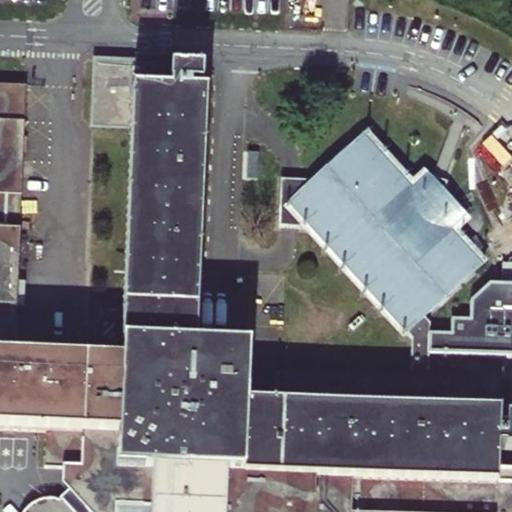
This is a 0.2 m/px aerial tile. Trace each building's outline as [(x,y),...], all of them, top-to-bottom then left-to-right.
[(499,378),(426,375),(427,325),(422,318),(480,265),(458,241),(455,238),(450,233),(450,222),(447,221),(448,214),(447,209),(446,204),(444,200),(443,197),(439,195),(442,187),(444,183),(437,181),(427,176),(422,188),(416,188),(412,191),(402,181),(400,178),(380,156),(378,154),(362,136),(312,181),(278,180),(276,227),(300,228),(309,228),(326,247),(328,250),(342,265),(345,268),(365,289),(367,292),(381,308),(384,310),(406,334),(409,338),(408,374),(247,367),(247,350),(194,347),(204,94),(188,94),(189,89),(200,89),(201,72),(170,71),(169,93),(131,91),(119,344),(15,339),(25,87),(0,85),(0,429),(42,431),(41,467),(59,467),(58,484),(67,495),(67,501),(77,511),(511,511),(511,486),(494,486),(496,451),(511,451),(511,419),(502,419),(501,429),(496,429),(497,415),(499,378)] [(366,132),(362,136),(378,154),(383,150),(366,132)] [(385,152),(380,156),(400,178),(404,174),(385,152)] [(407,176),(402,181),(412,191),(416,188),(422,188),(427,176),(437,181),(424,167),(410,180),(407,176)] [(471,218),(442,187),(439,195),(443,197),(444,200),(446,204),(447,209),(448,214),(447,221),(450,222),(450,233),(455,238),(459,234),(457,231),(471,218)] [(309,228),(300,228),(321,251),(326,247),(309,228)] [(462,237),(458,241),(480,265),(484,261),(462,237)] [(342,265),(328,250),(323,255),(337,270),(342,265)] [(360,294),(365,289),(345,268),(340,273),(360,294)] [(381,308),(367,292),(362,297),(377,312),(381,308)] [(401,339),(406,334),(384,310),(379,315),(401,339)] [(77,511),(67,501),(63,502),(56,500),(48,499),(40,501),(33,504),(26,509),(24,511),(77,511)]
